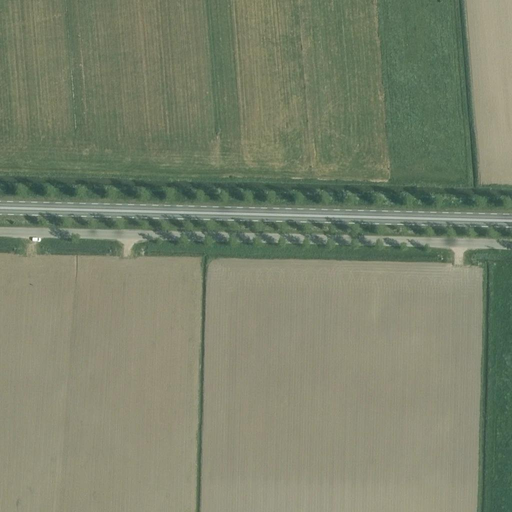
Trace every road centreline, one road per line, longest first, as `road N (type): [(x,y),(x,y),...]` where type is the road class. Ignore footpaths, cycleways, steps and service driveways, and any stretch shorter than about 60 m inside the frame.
road 1 (unclassified): [(511,241),(0,228)]
road 2 (primary): [(511,221),(0,209)]
